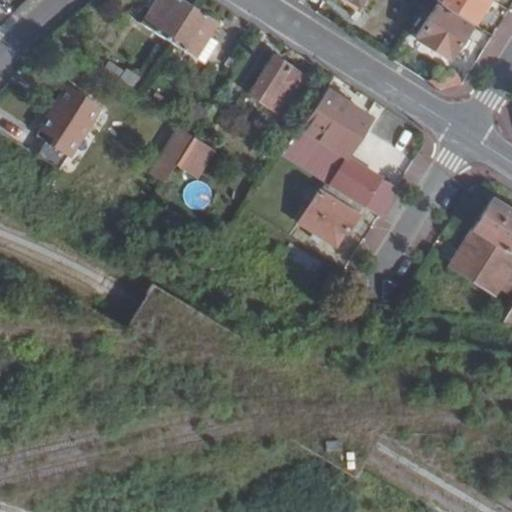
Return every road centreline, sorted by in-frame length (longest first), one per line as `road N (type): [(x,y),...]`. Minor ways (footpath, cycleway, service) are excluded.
road 1 (residential): [(468,133),(255,0)]
road 2 (residential): [(468,133),(366,296)]
